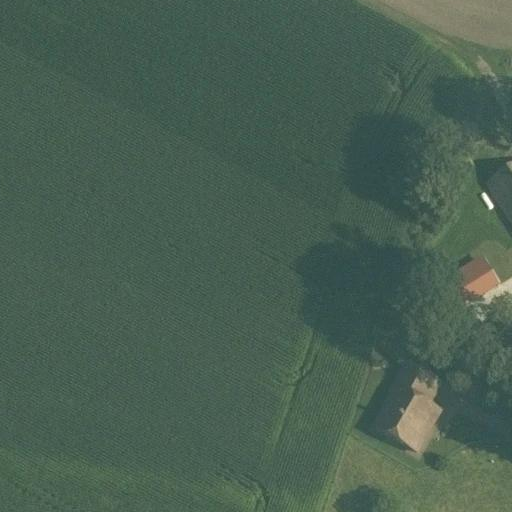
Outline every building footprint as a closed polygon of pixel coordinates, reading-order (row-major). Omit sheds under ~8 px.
[(511,170),(487,187),(511,226),(511,170)] [(493,230),(509,255),(511,253),(511,239),(503,224),(493,230)] [(493,230),(475,241),(491,266),(509,255),(493,230)] [(401,397),(427,409),(439,386),(407,368),(394,393),(401,397)] [(385,412),(374,431),(417,455),(427,437),(424,436),(436,414),(427,409),(401,397),(390,415),(385,412)]
